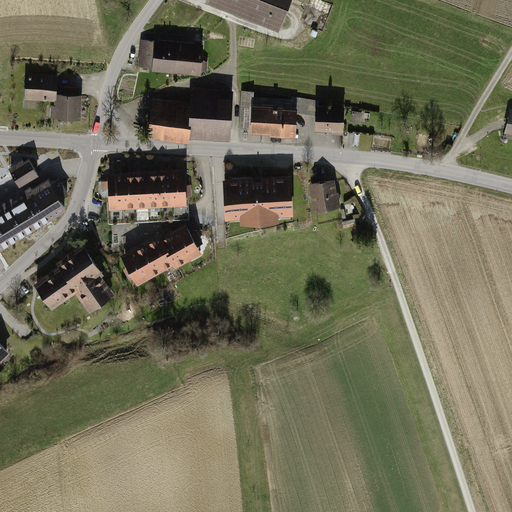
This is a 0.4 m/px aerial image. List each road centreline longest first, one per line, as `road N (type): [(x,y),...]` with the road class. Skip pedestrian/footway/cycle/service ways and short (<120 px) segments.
road 1 (tertiary): [(95,144),(363,161),(511,188)]
road 2 (track): [(349,160),(473,511)]
road 3 (tertiary): [(0,287),(73,215),(95,144)]
road 4 (tertiary): [(158,0),(119,63),(95,144)]
road 5 (track): [(444,171),(511,55)]
